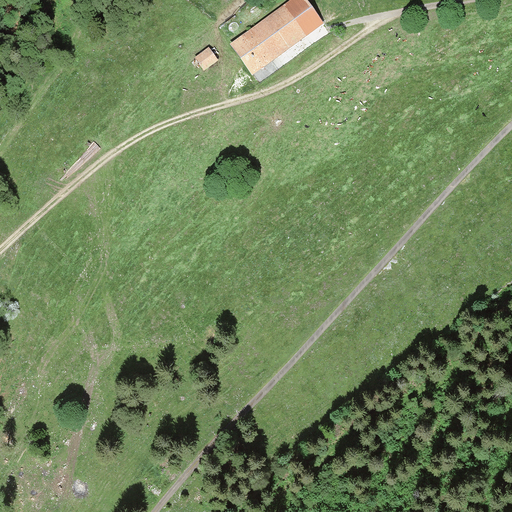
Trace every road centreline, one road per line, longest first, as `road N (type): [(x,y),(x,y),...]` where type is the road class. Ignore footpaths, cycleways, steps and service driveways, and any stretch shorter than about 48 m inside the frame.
road 1 (track): [(511,130),(157,511)]
road 2 (track): [(390,15),(294,79),(128,142),(0,253)]
